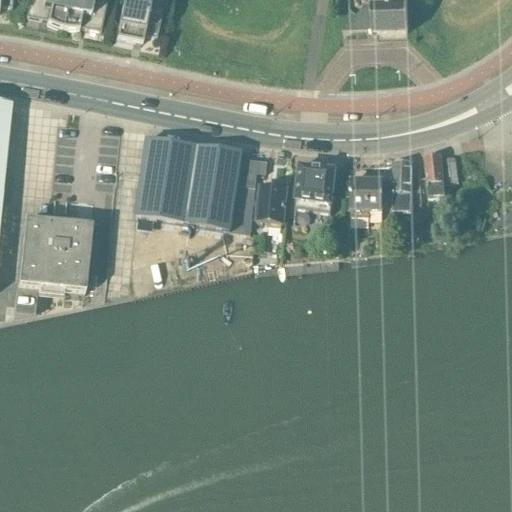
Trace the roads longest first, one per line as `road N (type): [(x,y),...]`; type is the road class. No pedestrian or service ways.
road 1 (tertiary): [(0,82),(295,140),(348,141)]
road 2 (tertiary): [(348,141),(380,147),(451,131),(496,110)]
road 3 (tertiary): [(485,93),(348,141)]
